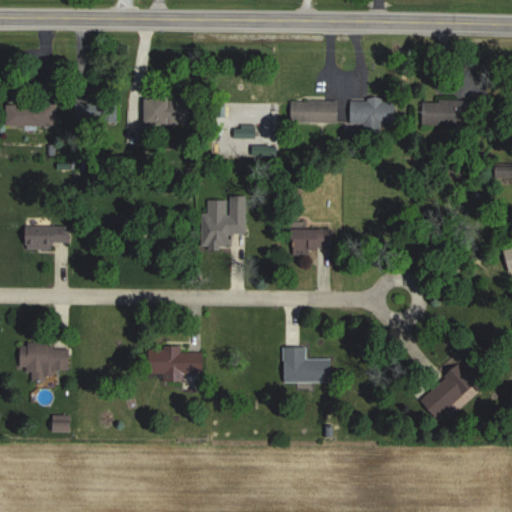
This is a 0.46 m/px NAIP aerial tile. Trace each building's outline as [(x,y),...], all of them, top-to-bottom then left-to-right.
[(354,99),(352,126),(399,129),(401,102),(354,99)] [(196,101),(150,100),(150,125),(195,126),(196,101)] [(342,102),(294,101),(293,124),(342,125),(342,102)] [(474,127),(474,103),(424,101),(423,125),(474,127)] [(12,126),(63,127),(63,106),(12,105),(12,126)] [(78,108),(79,122),(114,120),(114,113),(117,113),(118,120),(121,120),(120,105),(78,108)] [(250,197),(233,197),(233,201),(207,201),(208,251),(225,251),(225,248),(236,248),(236,235),(251,235),(250,197)] [(56,250),(56,244),(76,244),(76,228),(31,227),(31,250),(56,250)] [(298,256),(315,256),(315,250),(338,251),(339,231),(299,230),(298,256)] [(74,372),(74,350),(56,350),(57,345),(25,344),(24,368),(33,368),(33,380),(58,381),(58,371),(74,372)] [(185,353),(185,347),(167,347),(167,350),(152,350),(152,361),(159,361),(159,373),(168,373),(168,383),(186,383),(186,376),(210,376),(210,354),(185,353)] [(287,384),(336,383),(336,360),(311,360),(310,348),(286,349),(287,384)] [(491,382),(469,361),(451,380),(428,404),(445,420),(469,394),(475,399),(491,382)]
